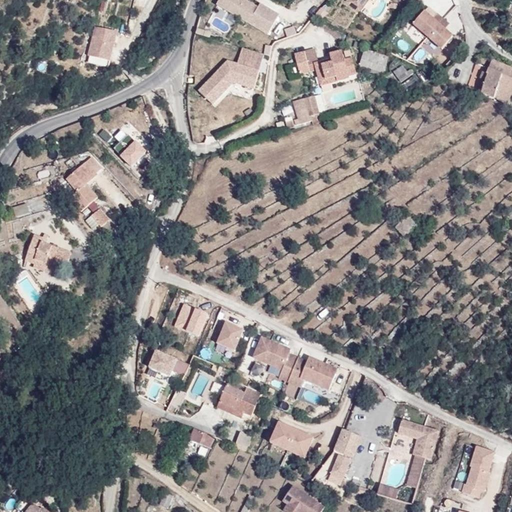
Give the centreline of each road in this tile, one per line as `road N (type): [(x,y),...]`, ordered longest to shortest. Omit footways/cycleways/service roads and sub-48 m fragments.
road 1 (unclassified): [(166,70),(186,154),(134,336),(118,446)]
road 2 (residential): [(166,70),(18,141),(0,173)]
